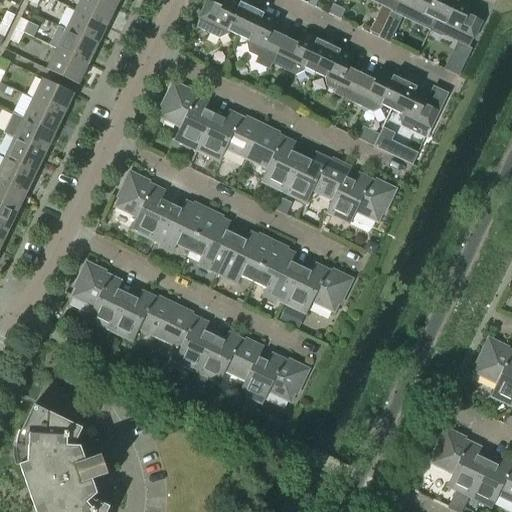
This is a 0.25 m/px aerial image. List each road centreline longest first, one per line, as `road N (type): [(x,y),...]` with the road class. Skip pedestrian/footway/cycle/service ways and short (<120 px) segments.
road 1 (residential): [(305,351),(64,230)]
road 2 (residential): [(346,258),(110,137)]
road 3 (residential): [(384,173),(151,59)]
road 4 (residential): [(122,511),(132,481),(107,436),(0,381)]
road 5 (residential): [(443,78),(275,0)]
